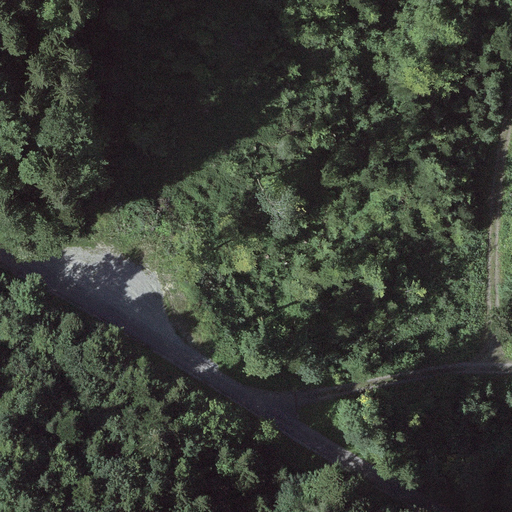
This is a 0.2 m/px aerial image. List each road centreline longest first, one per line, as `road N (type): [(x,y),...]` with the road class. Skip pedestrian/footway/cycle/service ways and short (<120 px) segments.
road 1 (unclassified): [(0,255),(451,511)]
road 2 (track): [(511,379),(253,400)]
